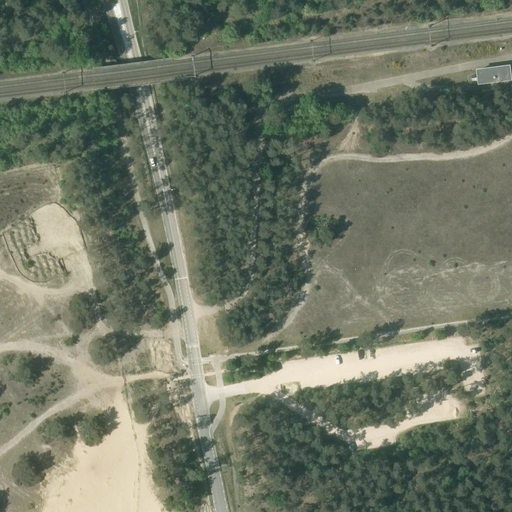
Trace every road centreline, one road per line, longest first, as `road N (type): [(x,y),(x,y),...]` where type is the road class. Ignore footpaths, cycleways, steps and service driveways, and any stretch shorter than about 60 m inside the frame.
road 1 (track): [(511,59),(265,104),(256,114),(245,288),(224,305),(186,311)]
road 2 (tertiary): [(221,511),(133,69)]
road 3 (track): [(0,274),(31,291),(89,293),(101,333)]
